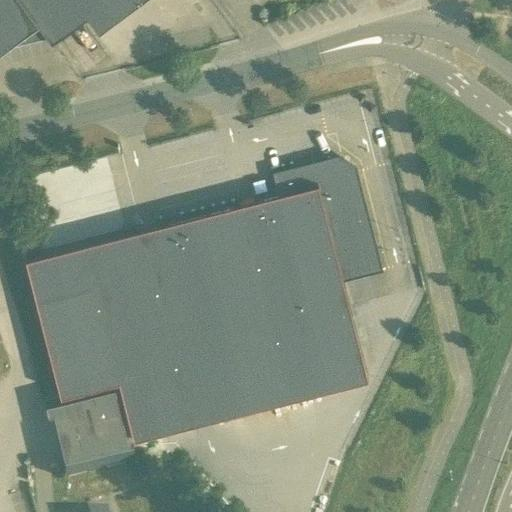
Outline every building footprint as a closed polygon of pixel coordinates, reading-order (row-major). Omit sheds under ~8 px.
[(0,0),(0,35),(5,43),(47,32),(22,0),(0,0)] [(22,0),(47,32),(51,37),(86,11),(98,27),(134,0),(22,0)] [(118,376),(133,435),(367,375),(342,277),(382,267),(357,168),(352,169),(351,166),(336,157),(333,158),(332,154),(272,169),(277,189),(258,194),(206,208),(188,212),(137,225),(124,229),(61,245),(25,254),(60,391),(118,376)] [(57,469),(60,482),(132,465),(114,387),(62,399),(42,404),(57,469)] [(152,461),(136,465),(140,482),(156,478),(152,461)]
